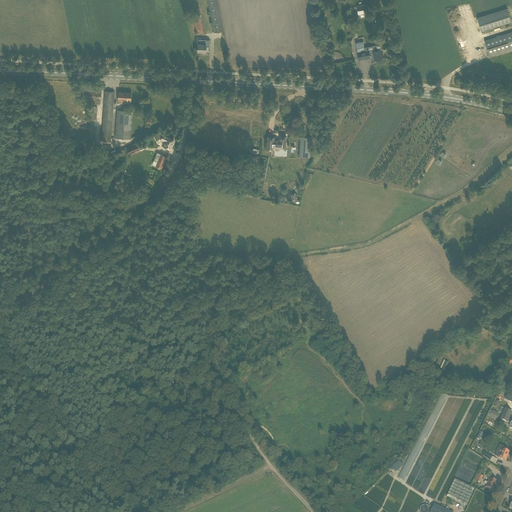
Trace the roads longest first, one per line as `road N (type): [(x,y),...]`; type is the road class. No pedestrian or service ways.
road 1 (track): [(511,154),(424,218),(332,257),(198,252)]
road 2 (primary): [(511,112),(418,94),(196,80)]
road 3 (track): [(215,344),(230,393),(270,466),(182,511)]
road 4 (primary): [(196,80),(17,71)]
